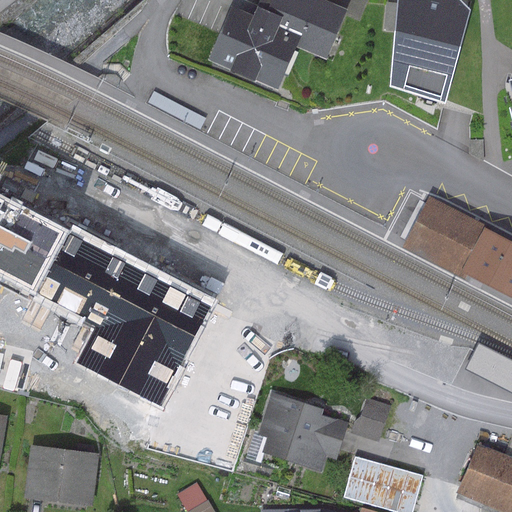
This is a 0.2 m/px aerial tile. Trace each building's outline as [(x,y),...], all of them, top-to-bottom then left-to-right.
[(251,16),(228,6),(205,61),(276,90),(294,48),(325,61),(345,15),(347,10),(323,0),(268,0),(264,11),(255,7),(251,16)] [(323,0),(347,10),(345,15),(360,21),(368,0),(323,0)] [(456,0),(394,0),(395,0),(390,34),(387,86),(443,101),(467,9),(456,0)] [(511,73),(502,76),(511,113),(511,73)] [(219,303),(0,188),(0,262),(48,288),(23,335),(55,352),(60,344),(84,357),(81,362),(169,407),(173,398),(181,402),(222,325),(211,319),(219,303)] [(511,298),(511,242),(489,231),(492,227),(428,194),(402,246),(463,277),(464,275),(511,298)] [(511,362),(478,345),(467,367),(511,390),(511,362)] [(323,409),(270,392),(256,434),(266,438),(261,452),(318,471),(323,456),(335,460),(347,423),(321,415),(323,409)] [(391,405),(365,397),(359,416),(353,423),(349,433),(378,443),(391,405)] [(511,511),(511,458),(473,442),(451,495),(494,511),(511,511)] [(74,451),(31,446),(24,497),(90,505),(97,456),(93,455),(94,445),(75,443),(74,451)] [(413,511),(423,476),(354,457),(342,499),(391,511),(413,511)] [(219,511),(212,500),(193,511),(219,511)]
